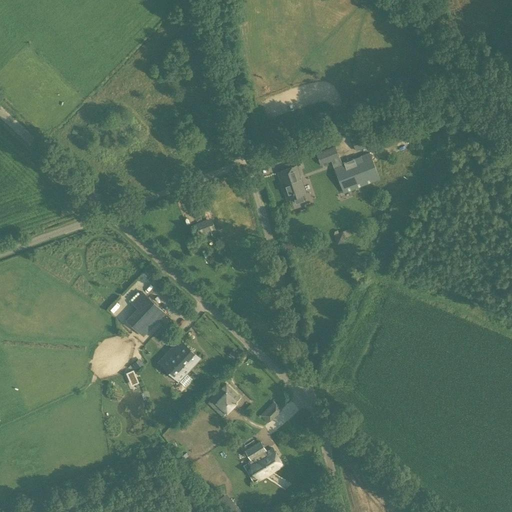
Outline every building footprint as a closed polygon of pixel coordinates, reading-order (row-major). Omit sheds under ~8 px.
[(363,136),(352,140),(356,151),(367,147),(363,136)] [(341,163),(335,146),(334,143),(302,154),(309,170),(331,161),(343,193),(380,179),(369,152),(341,163)] [(305,194),(296,167),(277,173),(287,201),(305,194)] [(211,218),(195,224),(199,235),(215,229),(211,218)] [(334,241),(344,242),(345,233),(336,231),(334,241)] [(143,335),(158,320),(164,313),(148,297),(127,320),(143,335)] [(160,362),(177,377),(196,356),(180,341),(160,362)] [(136,369),(143,365),(139,359),(132,363),(136,369)] [(132,384),(138,381),(133,369),(127,372),(132,384)] [(208,403),(222,417),(240,398),(226,384),(208,403)] [(260,415),(268,423),(281,408),(273,401),(260,415)] [(265,453),(264,452),(264,451),(266,450),(260,441),(245,450),(251,460),(253,459),(255,462),(251,465),(260,479),(283,465),(273,449),(265,453)] [(242,511),(223,489),(216,495),(230,511),(242,511)]
